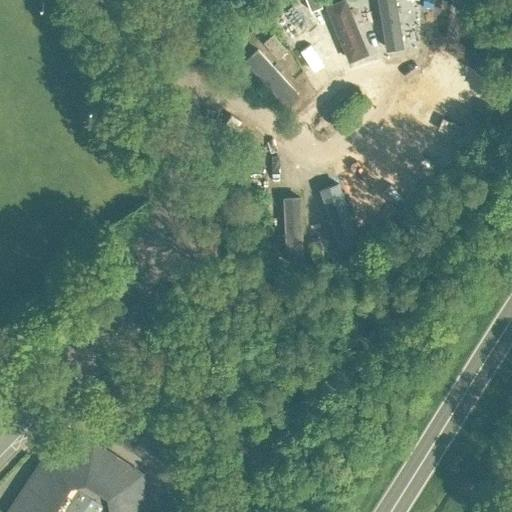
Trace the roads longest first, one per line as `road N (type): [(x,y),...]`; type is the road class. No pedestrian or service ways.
road 1 (residential): [(0,438),(112,322),(166,247),(181,180),(179,91)]
road 2 (residential): [(285,136),(291,157),(303,161),(368,121),(383,94),(372,79),(356,79),(300,122)]
road 3 (primary): [(389,511),(511,317)]
